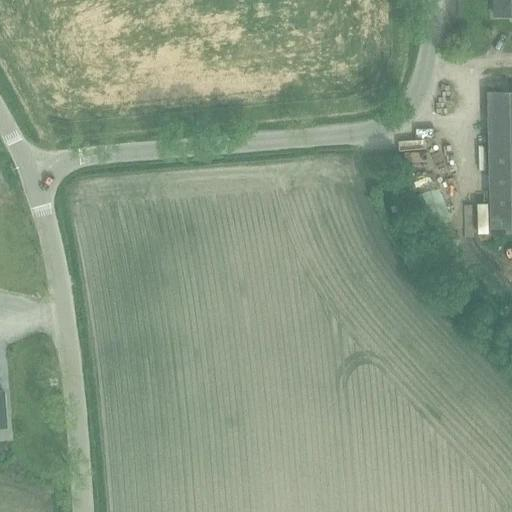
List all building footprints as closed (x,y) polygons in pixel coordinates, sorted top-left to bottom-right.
[(511,15),(511,0),(494,0),(495,16),(511,15)] [(491,233),(511,232),(511,91),(488,92),(491,233)] [(466,154),(467,181),(476,181),(475,154),(466,154)] [(0,271),(29,263),(18,225),(0,230),(0,271)] [(470,295),(482,291),(477,277),(465,282),(470,295)]
